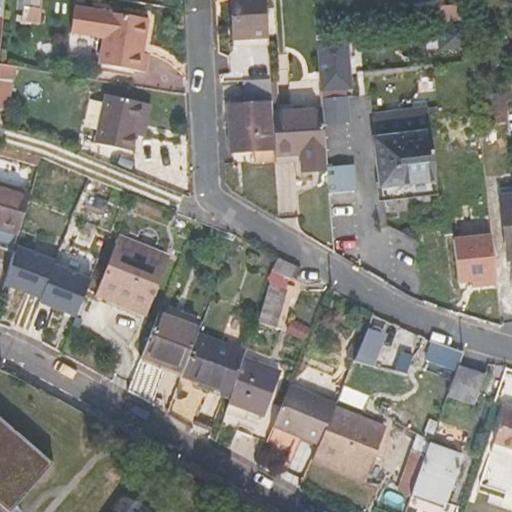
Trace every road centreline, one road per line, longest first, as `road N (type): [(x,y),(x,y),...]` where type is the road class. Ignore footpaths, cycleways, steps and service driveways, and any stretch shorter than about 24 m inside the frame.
road 1 (residential): [(511,352),(391,307),(215,204),(205,184),(198,0)]
road 2 (residential): [(303,511),(0,348)]
